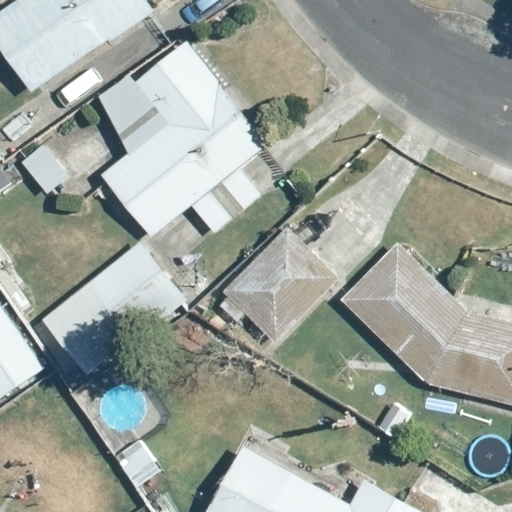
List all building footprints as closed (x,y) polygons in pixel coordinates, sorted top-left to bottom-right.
[(17,0),(0,11),(0,47),(30,93),(154,11),(146,0),(17,0)] [(168,123),(101,175),(150,238),(268,146),(187,42),(135,83),(168,123)] [(0,192),(15,182),(0,159),(0,192)] [(338,276),(286,225),(225,288),(276,339),(338,276)] [(0,233),(0,264),(15,254),(0,233)] [(188,296),(144,238),(37,320),(81,377),(188,296)] [(396,241),(339,299),(425,383),(511,404),(511,322),(470,312),(396,241)] [(0,396),(45,364),(0,301),(0,396)] [(144,429),(114,448),(137,485),(168,465),(144,429)] [(350,506),(245,448),(209,511),(420,511),(363,481),(350,506)]
